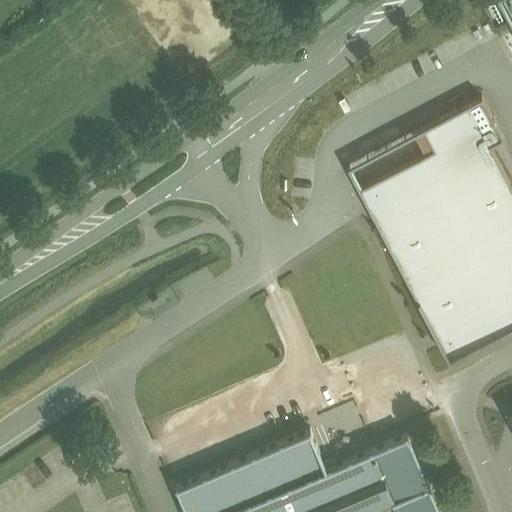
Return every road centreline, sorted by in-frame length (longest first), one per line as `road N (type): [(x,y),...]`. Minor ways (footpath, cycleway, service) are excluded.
road 1 (unknown): [(455,390),(294,396),(59,511)]
road 2 (residential): [(270,260),(327,208),(334,152),(359,126),(485,60),(511,111)]
road 3 (primary): [(0,286),(195,151)]
road 4 (residential): [(270,260),(107,369)]
road 5 (residential): [(506,511),(455,390),(511,359)]
road 6 (primary): [(262,107),(397,0)]
road 7 (residential): [(107,369),(166,511)]
road 8 (residential): [(107,369),(0,435)]
